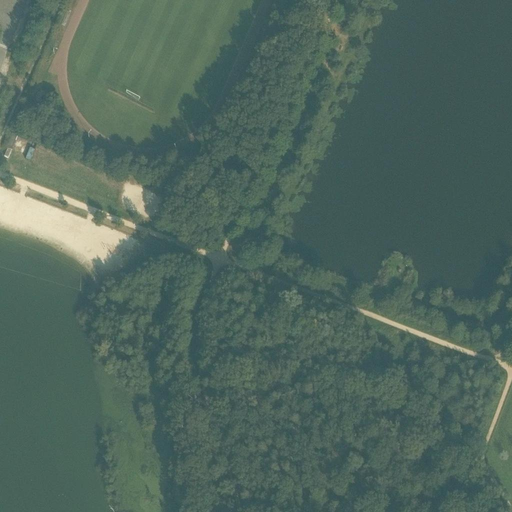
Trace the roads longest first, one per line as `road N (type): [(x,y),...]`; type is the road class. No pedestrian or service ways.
road 1 (track): [(222,259),(511,367)]
road 2 (track): [(222,259),(0,176)]
road 3 (track): [(60,0),(0,140)]
road 4 (track): [(511,374),(486,455),(511,506)]
